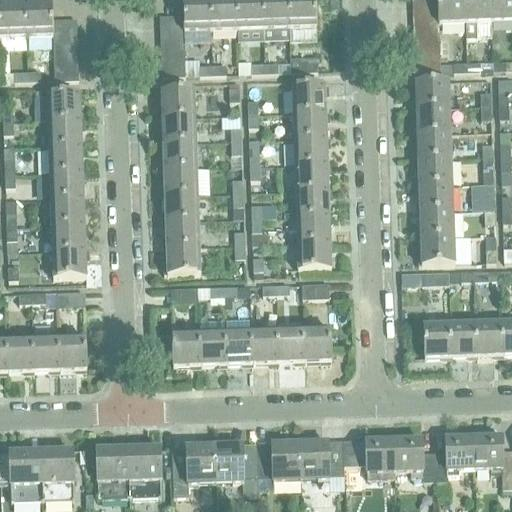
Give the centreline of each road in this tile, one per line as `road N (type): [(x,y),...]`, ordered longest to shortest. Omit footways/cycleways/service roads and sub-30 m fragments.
road 1 (residential): [(126,412),(111,0)]
road 2 (residential): [(375,405),(362,0)]
road 3 (residential): [(375,405),(126,412)]
road 4 (residential): [(375,405),(511,402)]
road 5 (residential): [(126,412),(0,418)]
